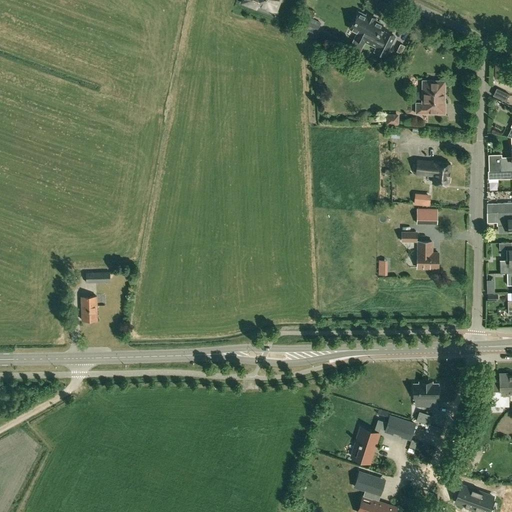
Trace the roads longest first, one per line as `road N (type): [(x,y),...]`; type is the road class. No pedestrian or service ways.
road 1 (residential): [(476,347),(485,42)]
road 2 (secondary): [(167,357),(283,364),(384,349)]
road 3 (secondary): [(384,349),(235,348),(167,357)]
road 4 (secondary): [(0,360),(167,357)]
road 5 (residential): [(432,478),(480,357),(476,347)]
